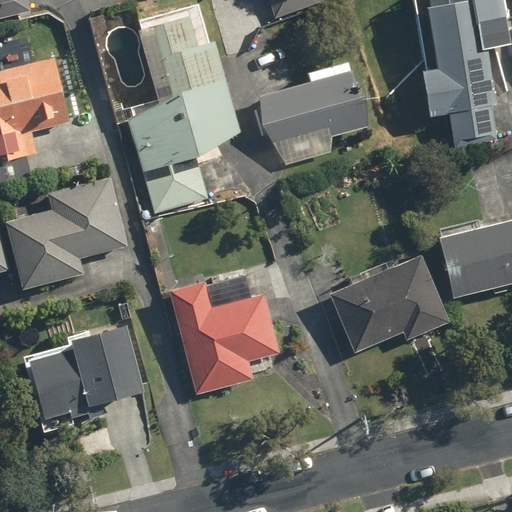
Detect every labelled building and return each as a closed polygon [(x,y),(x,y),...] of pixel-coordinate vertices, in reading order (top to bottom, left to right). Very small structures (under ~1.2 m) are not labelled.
[(0,0),(0,19),(31,12),(27,0),(0,0)] [(321,0),(269,0),(276,16),(321,1),(321,0)] [(502,0),(468,0),(473,31),(506,25),(502,0)] [(461,3),(422,9),(433,69),(417,72),(425,117),(446,114),(452,145),(494,138),(489,106),(493,106),(480,34),(467,37),(461,3)] [(206,196),(194,158),(239,132),(211,41),(206,43),(195,6),(132,25),(159,108),(124,120),(154,213),(206,196)] [(51,57),(0,70),(0,162),(37,153),(32,132),(67,123),(51,57)] [(308,84),(257,97),(259,127),(283,164),(334,151),(330,137),(367,127),(350,63),(306,75),(308,84)] [(54,208),(2,223),(22,292),(83,274),(79,260),(128,246),(107,176),(50,192),(54,208)] [(511,220),(435,240),(451,300),(511,284),(511,220)] [(420,255),(326,297),(352,356),(403,333),(406,340),(449,320),(420,255)] [(245,275),(202,288),(209,309),(251,296),(245,275)] [(201,285),(166,295),(196,396),(252,379),(247,364),(280,354),(262,293),(251,296),(209,309),(202,288),(201,285)] [(70,350),(25,363),(41,421),(141,392),(122,327),(67,342),(70,350)]
